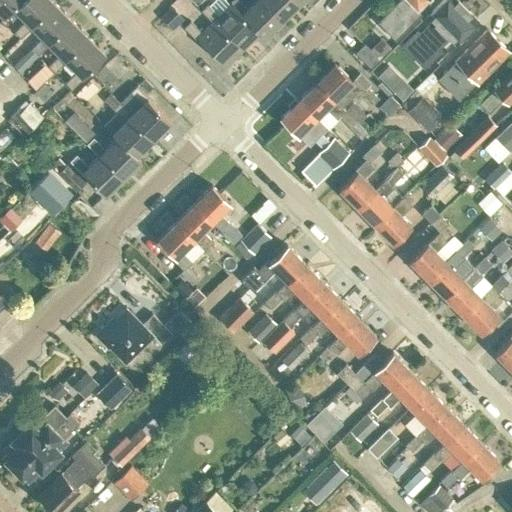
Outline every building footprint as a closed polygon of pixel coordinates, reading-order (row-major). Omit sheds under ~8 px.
[(13,7),(19,0),(0,0),(0,14),(3,17),(13,7)] [(29,23),(51,0),(19,0),(13,7),(25,18),(13,30),(20,36),(31,25),(29,23)] [(46,40),(69,17),(52,0),(51,0),(29,23),(31,25),(42,35),(30,47),(37,53),(48,42),(46,40)] [(263,35),(281,18),(262,0),(252,0),(246,6),(240,0),(228,0),(228,1),(229,2),(230,2),(258,30),(263,35)] [(262,0),(281,18),(297,1),(296,0),(262,0)] [(394,0),(382,12),(383,14),(377,19),(375,17),(354,39),(374,59),(401,31),(399,29),(423,5),(419,1),(420,0),(394,0)] [(453,41),(476,18),(458,0),(440,0),(427,14),(432,20),(412,40),(427,55),(447,35),(453,41)] [(230,2),(229,2),(218,13),(207,1),(200,8),(212,20),(212,19),(241,47),(258,30),(230,2)] [(172,28),(183,18),(171,5),(160,16),(172,28)] [(63,57),(86,34),(69,17),(46,40),(48,42),(59,52),(47,64),(54,70),(65,59),(63,57)] [(212,19),(212,20),(201,30),(189,18),(183,25),(195,37),(196,36),(224,64),(241,47),(212,19)] [(475,81),(508,49),(486,27),(454,59),(455,60),(437,78),(457,98),(474,80),(475,81)] [(82,74),(104,52),(86,34),(63,57),(65,59),(76,69),(64,81),(71,87),(83,75),(82,74)] [(20,71),(29,62),(22,55),(13,64),(20,71)] [(364,88),(353,78),(351,80),(334,62),(316,80),(334,98),(346,87),(353,94),(356,98),(361,93),(372,104),(379,97),(367,85),(364,88)] [(475,98),(489,112),(502,98),(506,102),(511,96),(511,69),(490,90),(486,87),(475,98)] [(316,80),(298,98),(316,116),(316,115),(325,106),(336,118),(338,115),(361,139),(368,132),(344,107),(344,108),(334,98),(316,80)] [(140,102),(130,112),(128,114),(151,137),(169,119),(147,97),(147,96),(135,84),(128,90),(140,102)] [(388,110),(397,102),(388,94),(380,102),(388,110)] [(426,128),(440,114),(421,94),(407,108),(426,128)] [(326,126),(316,115),(316,116),(298,98),(279,116),(297,134),(299,132),(301,134),(304,136),(312,138),(316,136),(320,133),(323,136),(331,129),(327,125),(326,126)] [(28,102),(25,99),(9,114),(26,131),(42,116),(28,102)] [(128,114),(130,112),(118,100),(111,107),(123,119),(111,131),(115,136),(116,135),(135,154),(151,137),(128,114)] [(36,108),(41,114),(47,108),(41,103),(36,108)] [(462,156),(495,123),(487,115),(454,148),(462,156)] [(435,133),(445,143),(460,127),(449,118),(435,133)] [(511,119),(496,135),(509,148),(511,144),(511,119)] [(35,145),(45,135),(37,127),(26,136),(35,145)] [(317,151),(332,166),(349,150),(334,134),(317,151)] [(139,158),(135,154),(116,135),(115,136),(104,147),(92,135),(85,142),(97,153),(98,152),(121,175),(139,158)] [(429,135),(418,146),(435,164),(446,153),(429,135)] [(339,186),(356,204),(374,187),(362,175),(372,165),(368,160),(379,149),(373,143),(361,154),(364,157),(353,168),(355,170),(339,186)] [(121,175),(98,152),(97,153),(87,164),(75,152),(68,159),(80,171),(81,170),(103,192),(121,175)] [(86,180),(68,162),(66,164),(58,156),(51,164),(77,189),(86,180)] [(493,185),(510,168),(502,160),(485,177),(493,185)] [(430,193),(451,172),(442,163),(420,184),(430,193)] [(400,194),(392,185),(390,183),(401,172),(394,165),(383,177),(384,177),(374,187),(356,204),(374,222),(391,205),(391,204),(401,194),(400,194)] [(211,183),(193,201),(210,219),(221,230),(220,230),(224,234),(231,227),(227,223),(229,221),(219,211),(228,201),(211,183)] [(501,201),(489,189),(477,201),(489,213),(501,201)] [(408,200),(411,197),(404,190),(400,194),(401,194),(391,204),(391,205),(374,222),(392,240),(409,223),(400,213),(410,202),(408,200)] [(89,217),(96,209),(77,191),(70,198),(89,217)] [(201,228),(210,219),(193,201),(175,219),(193,237),(203,247),(202,247),(214,259),(220,252),(210,241),(212,239),(201,228)] [(444,257),(435,248),(445,238),(444,237),(449,232),(443,226),(448,221),(430,203),(421,212),(437,229),(409,257),(427,276),(445,258),(444,257)] [(502,226),(491,214),(478,226),(489,238),(502,226)] [(181,248),(193,237),(175,219),(157,237),(174,254),(172,256),(183,266),(179,270),(191,282),(198,275),(187,264),(192,259),(181,248)] [(60,230),(58,229),(48,221),(41,230),(53,239),(60,230)] [(262,223),(244,242),(252,250),(271,232),(262,223)] [(454,247),(444,257),(445,258),(427,276),(444,293),(462,276),(453,266),(463,255),(461,254),(472,243),(465,235),(453,247),(454,247)] [(511,248),(511,239),(508,236),(489,255),(498,263),(511,248)] [(286,280),(304,262),(285,244),(268,261),(266,258),(255,269),(252,266),(241,277),(247,284),(258,273),(263,278),(274,268),(285,279),(286,280)] [(479,294),(470,284),(481,273),(479,271),(490,261),(483,254),(471,265),(472,266),(462,276),(444,293),(461,311),(479,294)] [(303,297),(321,279),(304,262),(286,280),(285,279),(275,289),(263,300),(270,307),(281,296),(283,299),(294,288),(303,297)] [(497,312),(488,302),(499,292),(497,289),(507,279),(500,272),(489,283),(490,283),(479,294),(461,311),(480,330),(497,312)] [(311,305),(321,315),(339,297),(321,279),(303,297),(293,307),(293,306),(281,318),(282,319),(262,339),(273,350),(293,330),(288,325),(298,314),(300,316),(311,305)] [(193,304),(202,295),(195,288),(186,297),(193,304)] [(239,294),(218,315),(233,330),(254,309),(239,294)] [(338,333),(356,315),(339,297),(321,315),(311,325),(310,324),(298,336),(305,342),(316,332),(318,334),(329,323),(338,333)] [(108,319),(94,333),(108,346),(110,344),(125,360),(152,333),(160,342),(172,331),(152,311),(142,321),(126,305),(110,321),(108,319)] [(184,335),(195,324),(178,306),(167,317),(184,335)] [(259,339),(276,322),(265,311),(247,328),(259,339)] [(357,351),(374,333),(356,315),(338,333),(328,343),(327,343),(324,346),(331,353),(334,350),(336,351),(346,341),(357,351)] [(494,351),(511,369),(511,331),(508,335),(510,336),(494,351)] [(290,367),(308,350),(298,340),(281,358),(290,367)] [(410,369),(392,350),(363,379),(354,371),(345,381),(354,389),(358,384),(366,392),(370,387),(371,388),(382,377),(392,386),(410,369)] [(176,354),(175,358),(176,361),(178,365),(186,367),(190,367),(193,363),(193,359),(192,354),(185,351),(179,351),(176,354)] [(273,362),(268,357),(263,362),(268,367),(273,362)] [(335,371),(345,381),(354,371),(345,362),(335,371)] [(98,378),(86,365),(74,377),(85,390),(98,378)] [(409,404),(428,386),(410,369),(392,386),(382,396),(381,395),(369,407),(376,414),(387,404),(389,406),(400,395),(409,404)] [(115,370),(95,390),(110,404),(129,385),(115,370)] [(345,381),(335,371),(325,382),(334,391),(345,381)] [(47,392),(57,399),(67,389),(59,380),(47,392)] [(293,408),(306,404),(300,385),(287,389),(293,408)] [(427,422),(445,404),(428,386),(409,404),(427,422)] [(66,415),(65,415),(53,403),(43,414),(41,413),(32,422),(30,419),(12,438),(13,439),(0,452),(14,466),(54,426),(55,426),(66,415)] [(322,404),(293,429),(305,443),(334,419),(322,404)] [(445,440),(463,422),(445,404),(427,422),(417,431),(416,431),(404,442),(411,449),(422,439),(424,441),(435,430),(445,440)] [(64,435),(79,420),(70,411),(65,415),(66,415),(55,426),(54,426),(14,466),(16,467),(16,471),(27,482),(31,478),(30,477),(40,467),(41,468),(60,450),(58,448),(67,439),(64,435)] [(367,411),(349,429),(360,439),(377,421),(367,411)] [(405,420),(399,414),(399,413),(387,425),(394,432),(405,420)] [(150,435),(156,429),(147,421),(141,427),(150,435)] [(462,457),(480,439),(463,422),(445,440),(435,449),(434,449),(422,460),(429,467),(440,457),(442,459),(453,448),(462,457)] [(121,464),(150,435),(141,427),(141,426),(112,455),(121,464)] [(279,444),(289,435),(281,426),(271,435),(279,444)] [(104,463),(92,450),(95,448),(86,439),(71,453),(75,457),(38,494),(55,511),(69,499),(72,499),(76,492),(79,489),(76,486),(90,472),(93,475),(104,463)] [(498,458),(480,439),(462,457),(452,467),(452,466),(440,478),(447,485),(457,474),(460,477),(471,466),(481,476),(498,458)] [(406,466),(397,457),(387,466),(396,476),(406,466)] [(320,498),(340,478),(325,464),(306,484),(320,498)] [(411,494),(429,476),(420,467),(402,484),(411,494)] [(116,482),(133,500),(143,490),(127,472),(116,482)] [(453,497),(439,482),(419,501),(430,511),(433,511),(442,507),(453,497)] [(216,511),(217,511),(206,500),(193,511),(216,511)]
